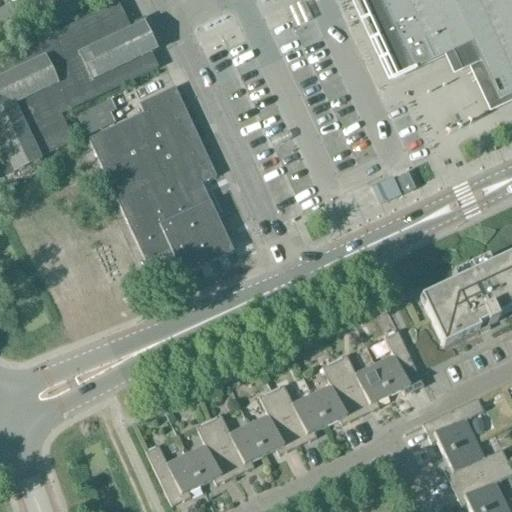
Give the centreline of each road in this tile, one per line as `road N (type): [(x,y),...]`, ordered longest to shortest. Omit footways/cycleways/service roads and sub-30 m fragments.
road 1 (unclassified): [(293,281),(163,0)]
road 2 (tertiary): [(7,436),(148,362),(158,343)]
road 3 (tertiary): [(158,343),(138,339),(0,396)]
road 4 (residential): [(259,511),(394,445)]
road 5 (residential): [(394,445),(389,433),(511,373)]
road 6 (tertiary): [(158,343),(293,281)]
road 7 (tertiary): [(293,281),(415,225)]
